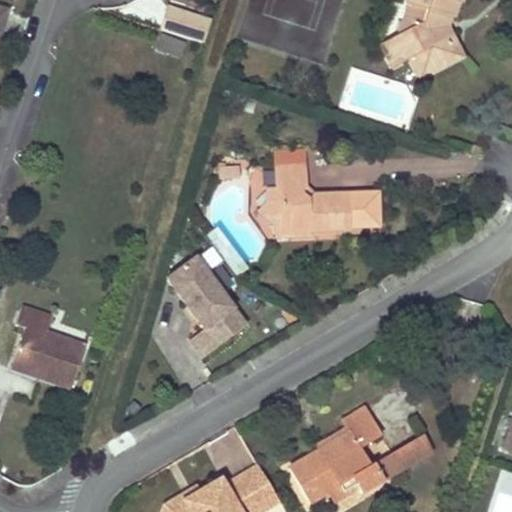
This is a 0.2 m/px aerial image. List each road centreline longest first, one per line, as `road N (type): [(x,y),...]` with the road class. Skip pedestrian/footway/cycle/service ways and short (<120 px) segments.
road 1 (residential): [(511,237),(125,468),(104,483),(87,511)]
road 2 (residential): [(0,171),(60,0)]
